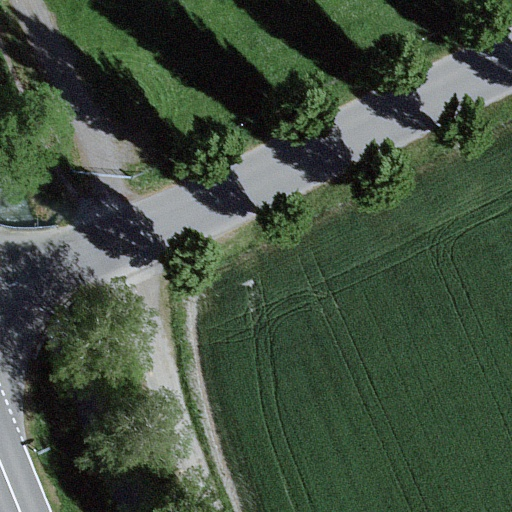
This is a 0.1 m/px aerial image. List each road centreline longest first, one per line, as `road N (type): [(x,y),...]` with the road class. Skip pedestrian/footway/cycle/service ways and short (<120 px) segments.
road 1 (unclassified): [(0,297),(104,242),(511,66)]
road 2 (track): [(205,511),(13,0)]
